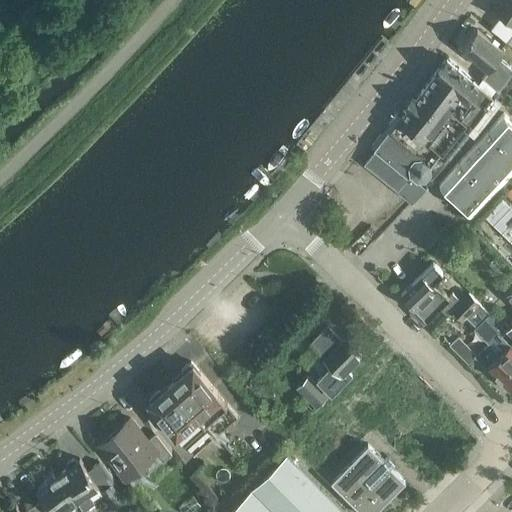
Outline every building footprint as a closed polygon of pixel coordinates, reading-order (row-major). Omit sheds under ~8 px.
[(511,0),(497,0),(492,8),(511,22),(511,32),(506,41),(511,45),(511,0)] [(504,50),(477,29),(462,48),(488,69),(481,77),(485,80),(486,78),(495,85),(511,65),(499,56),(504,50)] [(423,140),(459,93),(469,102),(482,85),(478,82),(477,83),(445,58),(416,97),(412,93),(402,105),(407,108),(403,113),(401,115),(397,113),(371,146),(375,149),(364,163),(403,194),(417,178),(419,178),(425,177),(430,170),(429,163),(431,162),(438,153),(423,140)] [(444,178),(477,208),(511,169),(511,121),(503,113),(444,178)] [(487,212),(501,227),(511,216),(511,202),(504,195),(487,212)] [(442,272),(433,263),(402,295),(417,310),(417,309),(427,319),(448,297),(438,286),(436,288),(430,283),(442,272)] [(511,271),(506,276),(511,282),(511,288),(503,298),(511,307),(511,322),(507,328),(511,332),(511,271)] [(462,321),(480,303),(468,292),(451,310),(462,321)] [(511,346),(510,344),(506,348),(497,339),(506,330),(490,314),(475,329),(489,343),(484,347),(496,358),(498,356),(511,369),(511,346)] [(327,325),(310,342),(316,347),(315,348),(320,353),(332,364),(317,378),(331,393),(352,373),(346,367),(360,353),(363,350),(346,334),(341,339),(327,325)] [(496,358),(484,347),(476,355),(458,336),(449,345),(467,364),(476,355),(510,390),(511,388),(511,369),(498,356),(496,358)] [(237,414),(191,361),(182,369),(184,371),(171,382),(215,433),(237,414)] [(429,392),(398,364),(374,392),(405,420),(429,392)] [(308,377),(297,388),(315,407),(327,395),(310,378),(308,377)] [(215,433),(171,382),(161,391),(159,389),(150,397),(151,399),(149,400),(194,452),(215,433)] [(98,444),(127,477),(133,484),(172,450),(155,431),(147,437),(130,417),(98,444)] [(432,462),(460,436),(446,421),(433,433),(427,426),(412,440),(432,462)] [(330,480),(352,502),(362,511),(372,511),(404,481),(389,466),(390,465),(384,459),(368,443),(330,480)] [(343,511),(286,454),(228,511),(343,511)] [(67,467),(57,474),(75,499),(97,483),(79,458),(76,460),(72,458),(66,462),(67,467)] [(75,499),(57,474),(35,490),(42,499),(32,507),(35,511),(60,511),(60,510),(75,499)] [(99,487),(109,501),(112,505),(123,497),(111,480),(99,487)]
